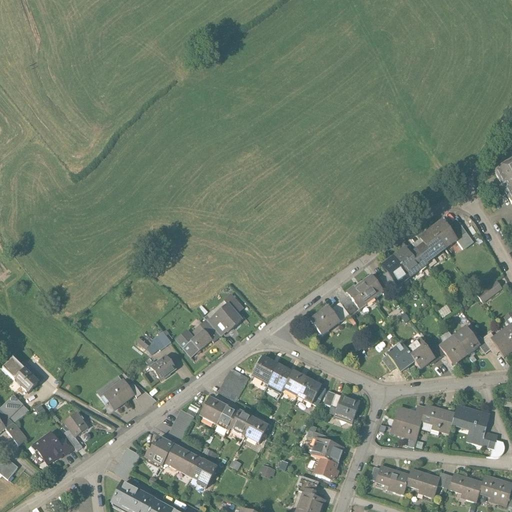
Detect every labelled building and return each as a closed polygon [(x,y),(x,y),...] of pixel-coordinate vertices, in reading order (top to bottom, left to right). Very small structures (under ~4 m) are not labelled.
[(511,160),(494,171),(511,201),(511,160)] [(441,221),(429,231),(445,252),(458,243),(441,221)] [(432,262),(445,252),(429,231),(416,240),(421,247),(432,262)] [(421,247),(409,256),(420,271),(432,262),(421,247)] [(404,249),(392,259),(408,280),(420,271),(409,256),(404,249)] [(395,290),(408,280),(392,259),(379,268),(395,290)] [(367,276),(356,285),(371,306),(383,297),(367,276)] [(504,291),(497,282),(476,297),(483,306),(504,291)] [(359,315),(371,306),(356,285),(344,294),(359,315)] [(245,321),(231,306),(210,324),(223,339),(245,321)] [(340,327),(327,309),(308,323),(321,340),(340,327)] [(511,325),(503,332),(511,343),(511,325)] [(466,328),(452,338),(467,359),(481,349),(466,328)] [(505,362),(511,356),(511,343),(503,332),(490,342),(505,362)] [(214,343),(205,333),(182,352),(191,362),(214,343)] [(171,345),(164,334),(154,341),(161,352),(171,345)] [(143,335),(136,342),(144,350),(151,343),(143,335)] [(453,369),(467,359),(452,338),(438,348),(453,369)] [(435,364),(419,342),(406,351),(416,366),(422,373),(435,364)] [(400,378),(416,366),(406,351),(401,345),(384,357),(400,378)] [(180,371),(171,358),(152,371),(161,384),(180,371)] [(247,384),(262,392),(276,366),(261,358),(247,384)] [(262,392),(277,400),(291,374),(276,366),(262,392)] [(41,384),(27,370),(14,382),(28,397),(41,384)] [(248,381),(230,371),(218,394),(235,404),(248,381)] [(277,400),(292,408),(306,381),(291,374),(277,400)] [(137,398),(124,380),(102,396),(116,414),(137,398)] [(320,389),(306,381),(292,408),(307,415),(320,389)] [(28,413),(14,397),(0,410),(0,436),(5,432),(18,447),(27,440),(13,425),(28,413)] [(360,405),(340,398),(332,422),(352,429),(360,405)] [(197,419),(212,427),(223,407),(208,399),(197,419)] [(496,439),(484,435),(491,416),(459,404),(455,415),(450,430),(468,437),(465,446),(491,455),(496,439)] [(450,430),(455,415),(428,405),(423,417),(418,432),(445,442),(450,430)] [(238,415),(223,407),(212,427),(228,435),(238,415)] [(418,432),(423,417),(398,408),(388,437),(413,446),(418,432)] [(194,419),(179,411),(167,436),(183,443),(194,419)] [(88,430),(78,414),(62,424),(70,436),(66,439),(74,450),(77,453),(82,449),(75,440),(88,430)] [(253,422),(238,415),(228,435),(243,442),(253,422)] [(268,430),(253,422),(243,442),(258,450),(268,430)] [(66,439),(58,445),(51,435),(32,449),(44,464),(39,467),(46,476),(50,472),(47,468),(56,461),(57,462),(74,450),(66,439)] [(142,464),(158,472),(171,446),(155,438),(142,464)] [(306,461),(317,465),(336,471),(344,451),(314,440),(306,461)] [(187,454),(171,446),(158,472),(173,480),(187,454)] [(138,457),(126,450),(113,474),(126,481),(138,457)] [(202,462),(187,454),(173,480),(189,488),(202,462)] [(18,469),(4,459),(0,464),(0,476),(8,483),(18,469)] [(218,470),(202,462),(189,488),(205,496),(218,470)] [(331,485),(336,471),(317,465),(312,478),(331,485)] [(260,477),(272,480),(275,469),(262,466),(260,477)] [(403,497),(405,489),(409,475),(380,467),(379,471),(374,469),(370,482),(375,483),(375,485),(383,488),(382,491),(403,497)] [(433,501),(437,488),(439,480),(410,471),(409,475),(405,489),(419,493),(417,496),(433,501)] [(437,488),(448,491),(452,478),(441,475),(439,480),(437,488)] [(478,497),(482,484),(453,475),(452,478),(448,491),(448,492),(462,497),(461,500),(476,505),(478,497)] [(511,490),(511,487),(511,485),(485,478),(482,484),(478,497),(489,500),(488,504),(511,511),(511,490)] [(106,509),(111,511),(148,511),(153,503),(118,486),(106,509)] [(322,511),(327,500),(302,490),(293,511),(322,511)] [(170,511),(153,503),(148,511),(170,511)]
